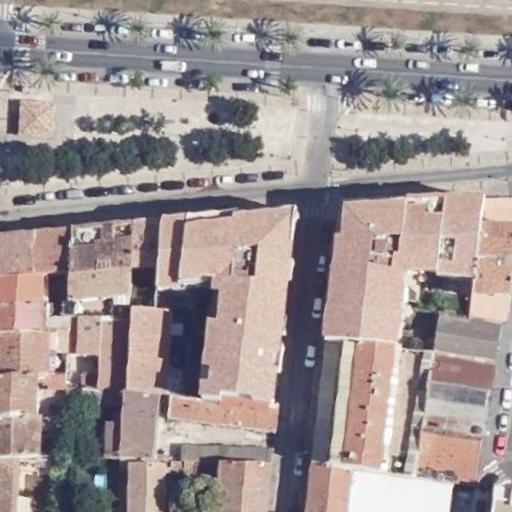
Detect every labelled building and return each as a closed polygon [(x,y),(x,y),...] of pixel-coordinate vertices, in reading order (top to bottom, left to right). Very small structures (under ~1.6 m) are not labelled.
[(18,101),(16,136),(52,138),(54,102),(18,101)] [(442,222),(482,224),(484,215),(485,196),(445,198),(444,206),(442,222)] [(511,197),(485,196),(484,215),(482,224),(511,225),(511,197)] [(342,203),(327,342),(378,345),(397,348),(407,269),(439,272),(442,222),(444,206),(445,198),(342,203)] [(170,397),(272,408),(298,211),(224,218),(232,318),(184,313),(156,309),(127,306),(123,392),(156,396),(170,397)] [(187,221),(184,313),(232,318),(224,218),(187,221)] [(187,221),(160,223),(158,269),(157,291),(156,309),(184,313),(187,221)] [(482,224),(442,222),(439,272),(438,276),(475,280),(482,224)] [(158,269),(160,223),(131,226),(129,271),(158,269)] [(511,295),(511,225),(482,224),(475,280),(473,295),(511,295)] [(129,271),(131,226),(70,232),(68,274),(67,303),(65,330),(64,350),(96,351),(93,389),(123,392),(127,306),(128,290),(129,271)] [(70,232),(32,235),(31,276),(36,276),(58,275),(68,274),(70,232)] [(0,278),(31,276),(32,235),(0,237),(0,278)] [(67,303),(68,274),(58,275),(57,304),(59,304),(67,303)] [(31,276),(0,278),(0,308),(35,306),(36,276),(31,276)] [(157,291),(128,290),(127,306),(156,309),(157,291)] [(42,319),(42,305),(35,306),(0,308),(0,335),(47,332),(65,330),(67,303),(59,304),(59,318),(42,319)] [(501,325),(439,316),(434,353),(415,476),(454,482),(475,485),(497,354),(501,325)] [(64,350),(65,330),(47,332),(46,352),(64,351),(64,350)] [(46,352),(47,332),(0,335),(0,378),(45,376),(46,352)] [(397,348),(378,345),(327,342),(313,462),(415,476),(434,353),(397,348)] [(64,375),(64,351),(46,352),(45,376),(64,375)] [(0,378),(0,420),(35,418),(36,386),(49,385),(49,388),(62,388),(63,385),(64,375),(45,376),(0,378)] [(119,460),(166,460),(166,455),(153,455),(156,396),(123,392),(93,389),(63,385),(62,388),(62,410),(80,410),(80,407),(98,409),(99,405),(112,406),(113,398),(122,399),(121,424),(119,460)] [(272,408),(170,397),(169,419),(276,431),(278,409),(272,408)] [(39,456),(40,418),(35,418),(0,420),(0,458),(12,458),(39,456)] [(105,459),(119,460),(121,424),(107,424),(105,459)] [(186,446),(185,461),(272,464),(273,449),(186,446)] [(12,471),(12,458),(0,458),(0,511),(15,511),(17,471),(12,471)] [(217,509),(216,511),(266,511),(272,464),(185,461),(184,474),(210,475),(212,475),(213,472),(222,473),(217,509)] [(448,511),(454,482),(415,476),(313,462),(307,511),(448,511)] [(163,511),(165,468),(131,466),(128,511),(163,511)] [(511,511),(511,490),(498,488),(494,511),(511,511)]
